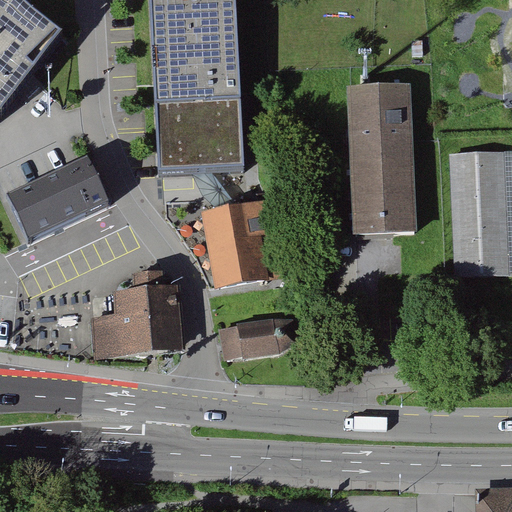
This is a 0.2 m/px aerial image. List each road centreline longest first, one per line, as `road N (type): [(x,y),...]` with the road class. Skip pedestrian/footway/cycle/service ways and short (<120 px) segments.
road 1 (primary): [(25,447),(511,468)]
road 2 (unclassified): [(84,0),(97,142),(122,197),(181,276),(196,312),(194,410)]
road 3 (primary): [(511,430),(194,410)]
road 4 (residential): [(25,447),(111,433),(176,433),(194,410)]
road 5 (primary): [(194,410),(32,395)]
